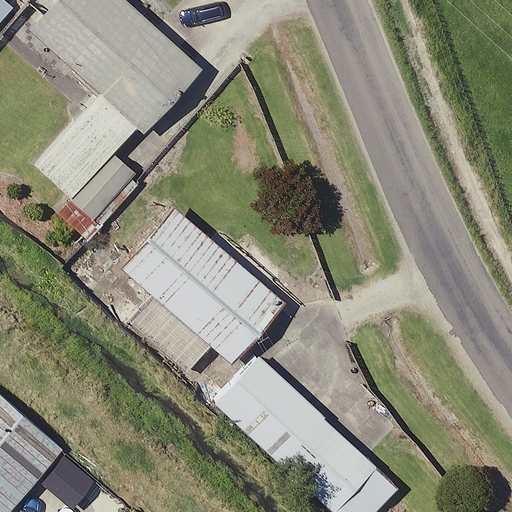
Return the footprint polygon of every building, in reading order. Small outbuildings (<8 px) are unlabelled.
[(0,0),(0,16),(10,4),(4,0),(0,0)] [(141,127),(199,65),(129,0),(44,0),(26,19),(141,127)] [(92,96),(32,160),(69,194),(128,130),(92,96)] [(120,261),(229,357),(281,298),(172,202),(120,261)] [(369,511),(396,484),(256,353),(213,399),(333,511),(369,511)] [(0,392),(0,507),(57,443),(0,392)]
